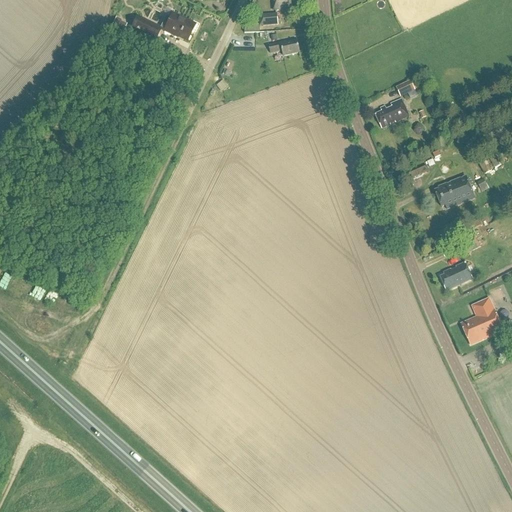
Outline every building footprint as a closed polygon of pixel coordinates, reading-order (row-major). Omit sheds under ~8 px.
[(273,0),(274,12),(286,10),(286,8),(304,6),(303,0),(273,0)] [(166,18),(160,29),(161,30),(165,31),(164,32),(174,37),(175,37),(187,43),(195,26),(172,15),(170,20),(166,18)] [(277,15),(259,17),(260,28),(278,26),(277,15)] [(161,30),(160,29),(137,18),(130,32),(154,44),(161,30)] [(116,19),(111,29),(120,33),(124,25),(120,23),(121,22),(116,19)] [(271,55),(283,52),(284,58),(300,54),(297,42),(286,44),(286,43),(269,47),(271,55)] [(260,52),(254,54),(258,63),(264,60),(260,52)] [(410,81),(395,88),(400,98),(415,91),(415,90),(418,88),(415,82),(412,83),(410,81)] [(384,107),(379,109),(382,114),(376,116),(382,130),(410,118),(401,99),(390,105),(391,108),(386,111),(384,107)] [(494,156),(479,165),(485,176),(500,167),(494,156)] [(435,192),(442,209),(446,207),(447,211),(475,200),(466,178),(463,179),(464,181),(462,182),(461,180),(450,184),(451,186),(448,187),(447,186),(439,189),(440,191),(435,192)] [(488,191),(484,181),(477,184),(477,185),(478,184),(482,193),(488,191)] [(481,227),(479,222),(469,226),(472,231),(481,227)] [(501,225),(479,235),(485,248),(507,238),(501,225)] [(474,240),(463,245),(452,250),(457,261),(468,256),(479,251),(474,240)] [(452,273),(451,271),(444,274),(445,276),(441,279),(447,292),(473,280),(466,264),(456,268),(457,271),(452,273)] [(461,326),(471,347),(504,332),(489,300),(472,308),(477,319),(461,326)]
